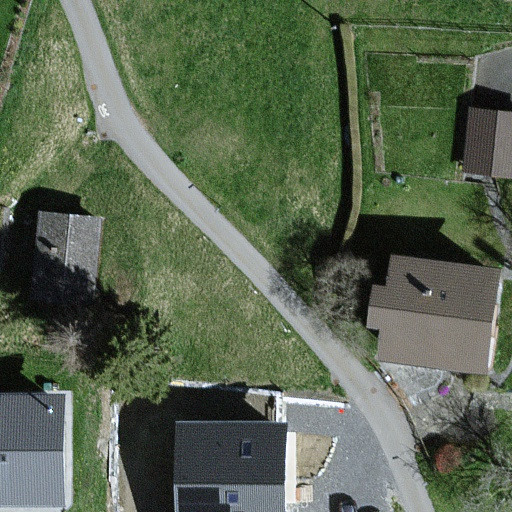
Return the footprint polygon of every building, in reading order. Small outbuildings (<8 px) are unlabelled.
[(511,108),(472,105),(467,168),(511,171),(511,108)] [(101,219),(45,214),(37,292),(94,298),(101,219)] [(507,267),(399,253),(395,286),(379,284),(374,326),(390,328),(386,358),(493,372),(507,267)] [(66,395),(0,395),(0,497),(66,498),(66,395)] [(282,511),(281,427),(181,428),(182,511),(282,511)]
